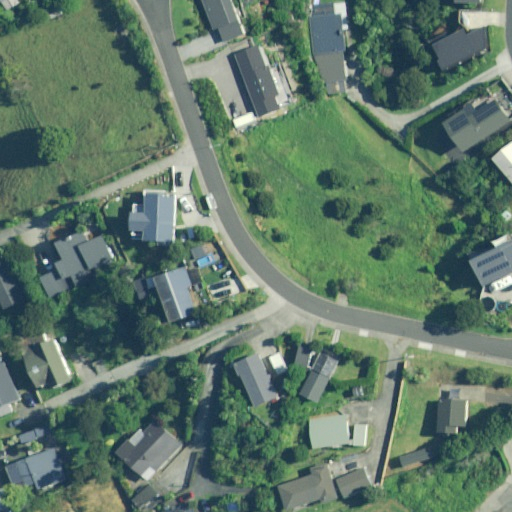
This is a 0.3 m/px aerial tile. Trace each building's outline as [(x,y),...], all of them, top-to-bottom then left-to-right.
[(5,0),(12,9),(23,2),(21,0),(5,0)] [(249,34),(235,0),(208,0),(219,28),(222,27),(228,42),(249,34)] [(342,1),(310,2),(312,64),(316,64),(317,85),(323,85),(324,96),(347,95),(342,1)] [(65,12),(60,4),(48,10),(53,19),(65,12)] [(472,35),(468,28),(435,45),(447,69),(491,47),(482,29),(472,35)] [(266,39),(237,51),(262,112),(291,100),(266,39)] [(511,121),(497,99),(469,117),(465,111),(446,123),(464,151),(511,121)] [(511,143),(494,157),(511,179),(511,143)] [(150,193),(147,241),(161,241),(161,245),(175,245),(177,195),(150,193)] [(199,237),(196,221),(188,223),(191,238),(199,237)] [(117,268),(100,231),(87,236),(85,232),(59,243),(66,259),(58,262),(61,269),(42,277),(51,298),(117,268)] [(209,255),(206,243),(196,245),(199,258),(209,255)] [(511,275),(511,243),(476,261),(489,287),(511,275)] [(206,281),(199,262),(160,277),(177,322),(203,312),(193,286),(206,281)] [(0,299),(4,307),(23,299),(7,263),(0,266),(0,299)] [(69,381),(50,331),(21,342),(38,387),(50,383),(51,388),(69,381)] [(314,348),(301,346),(298,364),(311,366),(314,348)] [(342,360),(325,352),(304,393),(322,402),(342,360)] [(281,396),(259,353),(238,364),(261,407),(281,396)] [(21,399),(2,354),(0,354),(0,416),(14,411),(11,403),(21,399)] [(468,400),(439,400),(438,432),(460,432),(460,425),(467,425),(468,400)] [(350,442),(345,412),(310,419),(316,449),(350,442)] [(182,443),(154,419),(145,430),(135,441),(131,438),(119,452),(150,480),(182,443)] [(53,432),(50,422),(19,435),(23,444),(53,432)] [(366,424),(355,424),(355,445),(365,445),(366,424)] [(432,458),(428,447),(401,456),(405,467),(432,458)] [(67,478),(55,449),(20,463),(29,486),(38,483),(40,489),(67,478)] [(431,476),(425,465),(411,473),(417,484),(431,476)] [(374,487),(368,467),(333,479),(330,469),(280,485),(287,510),(315,501),(316,505),(374,487)] [(163,501),(152,486),(139,496),(150,511),(163,501)]
